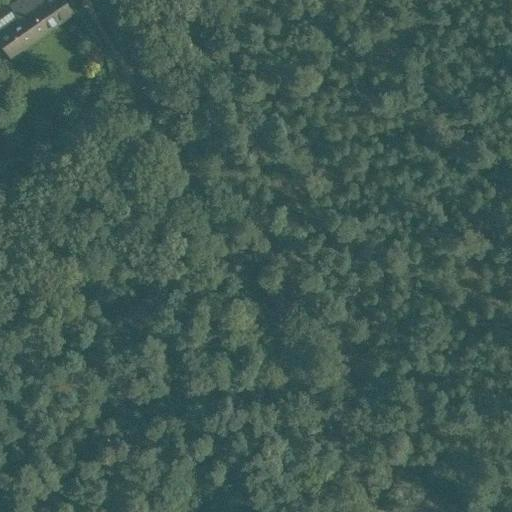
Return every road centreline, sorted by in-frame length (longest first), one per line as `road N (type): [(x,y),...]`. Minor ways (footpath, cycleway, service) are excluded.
road 1 (track): [(239,265),(91,0)]
road 2 (track): [(373,511),(239,265)]
